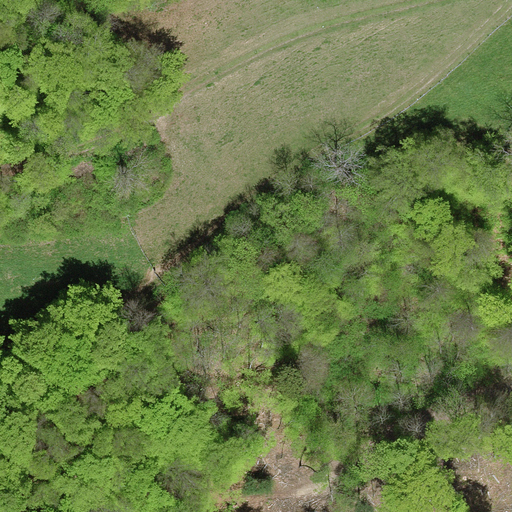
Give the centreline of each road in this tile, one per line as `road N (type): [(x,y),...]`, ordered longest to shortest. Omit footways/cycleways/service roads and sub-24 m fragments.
road 1 (track): [(0,348),(143,287),(272,180),(406,97),(511,0)]
road 2 (track): [(0,178),(53,165),(116,134),(273,43),(427,0)]
